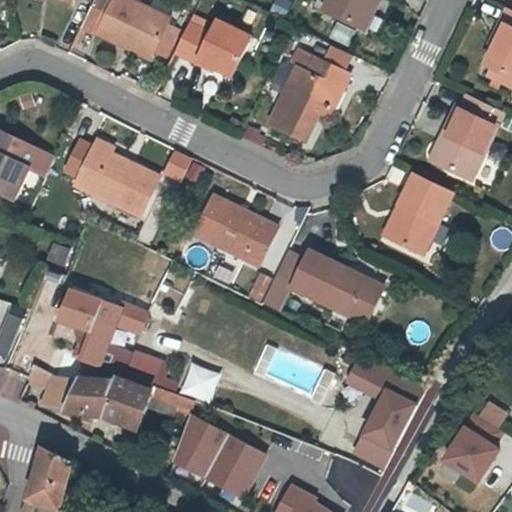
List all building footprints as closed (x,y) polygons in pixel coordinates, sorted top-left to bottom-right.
[(95,20),(90,29),(119,43),(122,37),(147,49),(164,15),(132,0),(87,0),(81,13),(95,20)] [(324,0),(319,9),(355,27),(367,0),(324,0)] [(358,30),(373,0),(367,0),(355,27),(358,30)] [(244,35),(190,6),(170,47),(191,58),(193,55),(226,72),(244,35)] [(511,8),(507,6),(500,21),(505,23),(495,43),(487,61),(511,73),(511,8)] [(505,23),(500,21),(490,41),(495,43),(505,23)] [(143,55),(147,49),(122,37),(119,43),(143,55)] [(337,72),(284,44),(276,58),(285,63),(256,118),(295,138),(309,110),(316,115),(337,72)] [(504,109),(470,92),(463,105),(457,103),(443,129),(449,132),(436,159),(471,177),(504,109)] [(449,132),(443,129),(430,156),(436,159),(449,132)] [(38,150),(0,131),(0,191),(14,198),(38,150)] [(115,147),(99,140),(77,184),(140,216),(160,177),(112,153),(115,147)] [(163,175),(193,184),(201,160),(170,151),(163,175)] [(427,253),(456,191),(418,172),(402,203),(411,207),(396,238),(427,253)] [(271,226),(213,196),(194,234),(253,262),(271,226)] [(411,207),(402,203),(388,233),(396,238),(411,207)] [(64,266),(71,249),(54,241),(46,258),(64,266)] [(287,289),(301,259),(286,252),(261,306),(276,313),(287,289)] [(364,281),(304,253),(301,259),(287,289),(347,317),(364,281)] [(246,296),(259,302),(271,278),(258,271),(246,296)] [(379,288),(364,281),(347,317),(361,324),(379,288)] [(120,309),(71,293),(60,322),(93,333),(87,348),(83,360),(89,362),(99,366),(107,345),(116,324),(121,310),(120,309)] [(10,311),(11,311),(23,315),(27,305),(13,300),(10,311)] [(122,305),(120,309),(121,310),(116,324),(139,333),(146,314),(122,305)] [(23,315),(11,311),(2,338),(14,342),(23,315)] [(0,351),(9,355),(14,342),(2,338),(0,343),(0,351)] [(76,357),(83,360),(87,348),(80,345),(76,357)] [(99,366),(89,362),(87,379),(115,381),(117,377),(125,381),(127,374),(133,355),(120,350),(107,345),(99,366)] [(134,352),(133,355),(127,374),(153,384),(162,387),(165,380),(163,379),(166,370),(163,362),(134,352)] [(180,392),(212,401),(221,368),(189,360),(180,392)] [(45,406),(105,413),(125,421),(122,428),(134,433),(136,426),(139,426),(151,394),(177,405),(181,394),(174,392),(162,387),(153,384),(150,390),(125,381),(117,377),(115,381),(87,379),(58,377),(38,367),(39,367),(36,366),(31,379),(51,389),(44,405),(45,406)] [(392,373),(361,431),(395,446),(426,389),(392,373)] [(153,384),(127,374),(125,381),(150,390),(153,384)] [(177,384),(165,380),(162,387),(174,392),(177,384)] [(181,394),(177,405),(190,409),(190,407),(194,409),(198,400),(181,394)] [(510,424),(484,407),(448,461),(474,478),(510,424)] [(265,459),(190,420),(173,464),(244,500),(265,459)] [(362,434),(353,455),(380,467),(390,446),(362,434)] [(41,447),(25,511),(60,511),(68,486),(73,487),(79,467),(41,447)] [(278,510),(280,511),(295,511),(302,500),(288,492),(278,510)] [(323,511),(302,500),(295,511),(323,511)]
